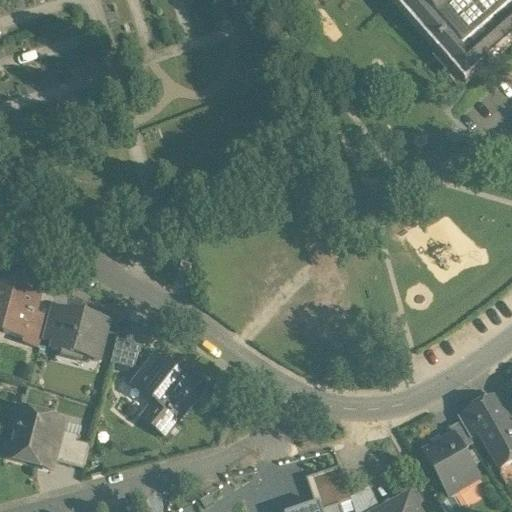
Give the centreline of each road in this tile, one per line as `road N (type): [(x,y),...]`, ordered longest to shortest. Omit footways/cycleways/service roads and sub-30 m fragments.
road 1 (residential): [(0,239),(327,440)]
road 2 (residential): [(327,440),(365,445),(401,438),(511,377)]
road 3 (residential): [(141,511),(241,483),(327,440)]
